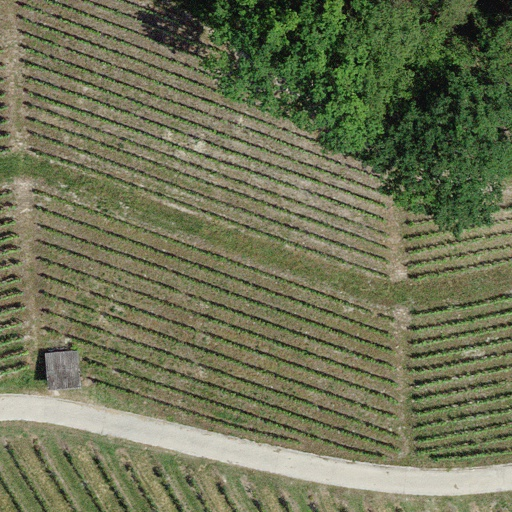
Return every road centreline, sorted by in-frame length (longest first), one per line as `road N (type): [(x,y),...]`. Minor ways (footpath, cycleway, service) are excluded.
road 1 (track): [(0,406),(73,412),(400,481),(511,476)]
road 2 (track): [(511,172),(447,162),(209,0)]
